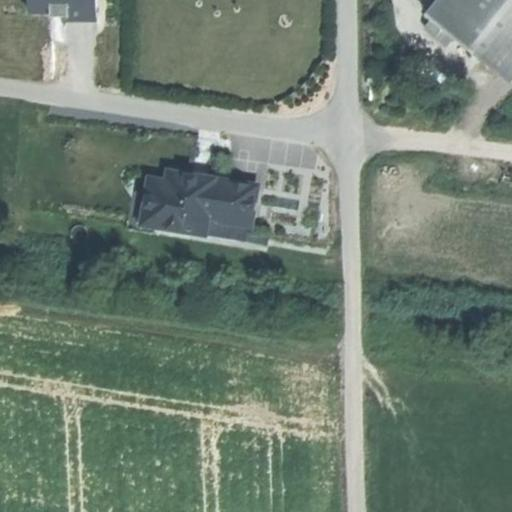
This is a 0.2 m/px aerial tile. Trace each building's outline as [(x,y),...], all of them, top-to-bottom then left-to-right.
[(31,0),(31,12),(53,12),(63,12),(63,17),(70,17),(70,20),(98,20),(97,0),(31,0)] [(457,34),(497,66),(511,46),(511,0),(440,0),(430,13),(434,16),(457,34)] [(448,45),(457,34),(434,16),(426,26),(448,45)] [(126,180),(121,220),(144,223),(147,208),(161,210),(159,225),(207,232),(209,220),(253,226),(258,189),(168,177),(167,186),(126,180)] [(144,223),(159,225),(161,210),(147,208),(144,223)]
